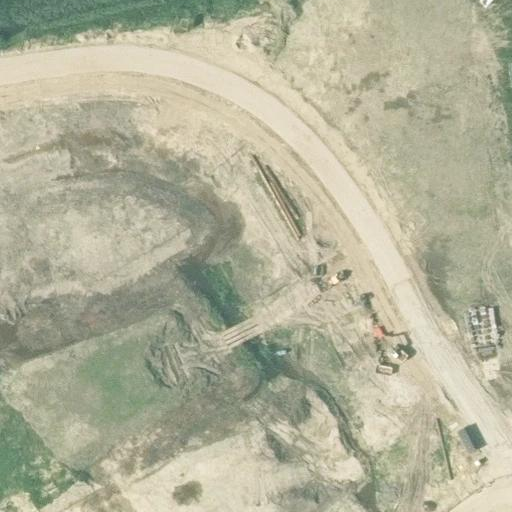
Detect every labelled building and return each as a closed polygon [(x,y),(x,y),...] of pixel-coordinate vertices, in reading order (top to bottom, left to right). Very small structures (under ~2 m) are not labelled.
[(511,4),(479,10),(496,119),(511,116),(511,4)] [(106,121),(103,157),(125,159),(128,119),(113,118),(113,121),(106,121)] [(69,143),(67,168),(81,169),(82,160),(103,161),(103,157),(106,121),(84,119),(82,144),(69,143)] [(128,119),(125,159),(147,161),(149,124),(142,123),(142,120),(128,119)] [(147,161),(146,165),(167,166),(167,176),(181,177),(183,151),(170,150),(172,126),(149,124),(147,161)] [(40,128),(18,132),(24,168),(24,172),(45,168),(47,178),(61,175),(57,150),(44,152),(40,128)] [(10,130),(0,131),(0,157),(2,172),(24,168),(18,132),(11,133),(10,130)] [(205,164),(187,182),(196,192),(203,186),(218,201),(221,198),(248,173),(232,157),(214,173),(205,164)] [(248,173),(221,198),(236,214),(265,186),(255,176),(252,178),(248,173)] [(265,186),(236,214),(250,230),(277,205),(272,199),(275,197),(265,186)] [(131,199),(123,201),(125,213),(134,211),(131,199)] [(20,202),(8,204),(10,213),(22,210),(20,202)] [(8,204),(0,205),(0,215),(10,213),(8,204)] [(250,230),(248,232),(262,248),(255,254),(264,264),(286,250),(275,238),(293,221),(277,205),(250,230)] [(134,211),(125,213),(128,225),(136,223),(134,211)] [(176,221),(163,224),(165,233),(178,231),(176,221)] [(163,224),(150,226),(153,236),(165,233),(163,224)] [(205,226),(198,231),(204,241),(212,237),(205,226)] [(139,229),(129,231),(132,244),(141,241),(139,229)] [(212,237),(204,241),(210,252),(218,247),(212,237)] [(141,241),(132,244),(134,256),(144,254),(141,241)] [(202,250),(183,262),(203,293),(222,281),(202,250)] [(223,255),(216,260),(222,270),(230,266),(223,255)] [(111,261),(98,264),(100,273),(113,271),(111,261)] [(183,262),(165,273),(184,305),(203,293),(183,262)] [(165,273),(146,285),(166,316),(184,305),(165,273)] [(67,274),(55,277),(57,287),(69,284),(67,274)] [(55,277),(42,280),(44,290),(57,287),(55,277)] [(25,283),(12,286),(14,296),(27,293),(25,283)] [(146,285),(128,296),(148,328),(148,327),(166,316),(146,285)] [(128,296),(107,309),(127,341),(148,328),(128,296)] [(88,309),(67,316),(79,351),(101,344),(88,309)] [(67,316),(47,323),(59,358),(79,351),(67,316)] [(47,323),(26,331),(38,366),(59,358),(47,323)] [(26,331),(6,338),(18,373),(19,373),(19,372),(38,366),(26,331)] [(327,336),(302,344),(311,360),(320,355),(331,373),(334,371),(365,352),(354,332),(333,345),(327,336)] [(6,338),(0,339),(0,379),(18,373),(6,338)] [(365,352),(334,371),(345,389),(380,368),(372,356),(369,358),(365,352)] [(285,355),(263,362),(275,397),(296,390),(285,355)] [(263,362),(243,369),(255,404),(275,397),(263,362)] [(380,368),(345,389),(356,408),(388,389),(384,383),(387,381),(380,368)] [(223,375),(222,375),(234,411),(255,404),(243,369),(223,375)] [(222,375),(199,383),(211,418),(234,411),(222,375)] [(308,375),(299,378),(302,387),(312,384),(308,375)] [(356,408),(353,410),(364,428),(356,433),(363,445),(385,432),(378,421),(399,408),(388,389),(356,408)] [(173,392),(155,406),(177,436),(195,422),(173,392)] [(316,399),(307,405),(312,413),(321,407),(316,399)] [(155,406),(137,419),(160,448),(177,436),(155,406)] [(321,407),(312,413),(317,421),(326,416),(321,407)] [(296,414),(284,420),(290,429),(301,422),(296,414)] [(137,419),(120,431),(142,461),(160,448),(137,419)] [(284,420),(273,427),(279,436),(290,429),(284,420)] [(103,443),(102,444),(125,474),(142,461),(120,431),(103,444),(103,443)] [(257,433),(246,440),(251,448),(262,442),(257,433)] [(389,438),(367,452),(375,464),(383,459),(395,476),(432,451),(424,439),(421,441),(416,435),(396,448),(389,438)] [(246,440),(235,447),(240,455),(251,448),(246,440)] [(102,444),(83,458),(105,488),(125,474),(102,444)] [(432,451),(395,476),(407,494),(399,499),(407,511),(429,497),(421,486),(441,472),(437,466),(440,464),(432,451)] [(205,452),(195,460),(201,468),(211,460),(205,452)] [(195,460),(184,468),(190,476),(201,468),(195,460)] [(336,476),(325,483),(330,492),(341,485),(336,476)] [(171,478),(160,486),(166,494),(177,486),(171,478)] [(325,483),(314,490),(319,499),(330,492),(325,483)] [(160,486),(150,493),(156,501),(166,494),(160,486)] [(186,511),(192,508),(180,492),(152,511),(186,511)] [(143,498),(132,506),(136,511),(141,511),(149,506),(143,498)] [(373,511),(363,499),(345,511),(373,511)] [(301,502),(290,509),(292,511),(304,511),(307,511),(301,502)]
